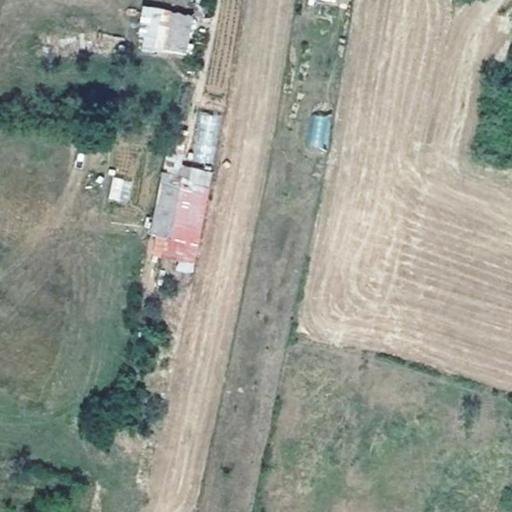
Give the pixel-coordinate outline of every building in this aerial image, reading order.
[(158,23),(141,21),(139,36),(155,38),(154,50),(190,53),(192,45),(186,44),(190,17),(159,8),(158,23)] [(193,161),(215,163),(218,114),(196,112),(193,161)] [(310,115),(309,147),(328,148),(330,116),(310,115)] [(186,130),(170,127),(161,172),(159,182),(209,186),(211,172),(181,165),(186,130)] [(110,178),(109,201),(129,202),(130,179),(110,178)] [(209,186),(159,182),(149,233),(157,235),(198,243),(209,186)] [(198,243),(157,235),(154,255),(194,262),(198,243)]
